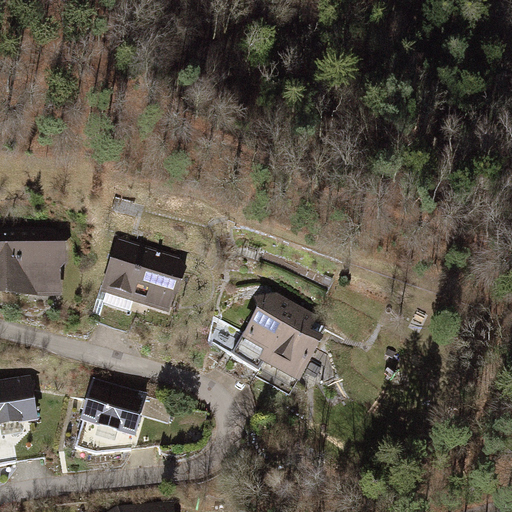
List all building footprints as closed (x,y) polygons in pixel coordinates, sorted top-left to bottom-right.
[(64,230),(0,228),(0,299),(61,300),(59,272),(65,267),(64,230)] [(173,262),(116,241),(96,293),(169,320),(188,268),(173,262)] [(231,351),(260,367),(293,307),(273,294),(245,295),(254,316),(231,351)] [(293,307),(260,367),(293,385),(324,326),(293,307)] [(30,381),(0,385),(0,436),(38,431),(30,381)] [(146,397),(89,382),(76,429),(134,444),(146,397)]
